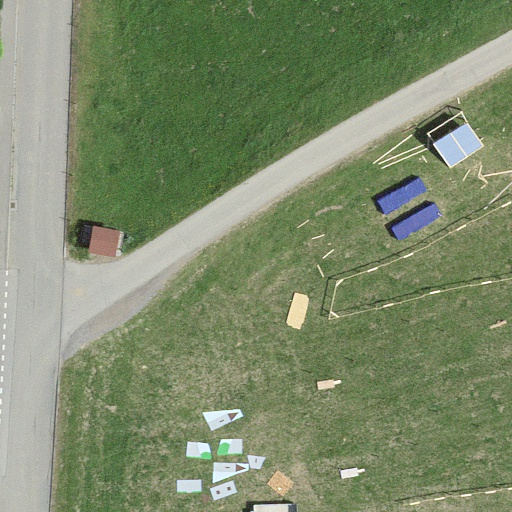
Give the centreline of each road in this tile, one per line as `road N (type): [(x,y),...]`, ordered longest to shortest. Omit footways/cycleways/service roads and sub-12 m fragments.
road 1 (tertiary): [(30,372),(43,0)]
road 2 (tertiary): [(17,511),(30,372)]
